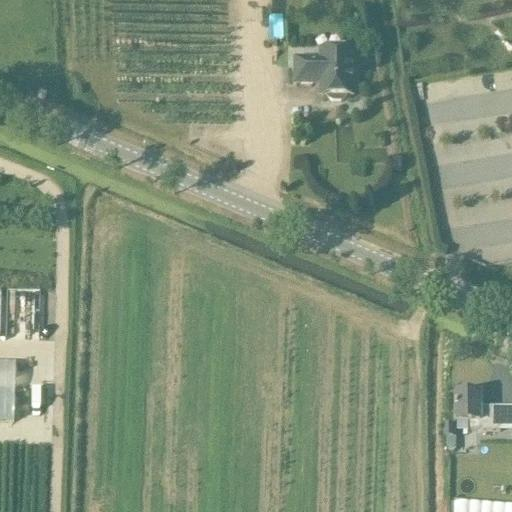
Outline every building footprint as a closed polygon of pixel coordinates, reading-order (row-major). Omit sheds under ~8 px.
[(293,88),(318,88),(319,88),(319,96),(319,100),(351,100),(351,52),(319,52),(319,63),(293,63),(293,88)] [(0,360),(0,421),(13,421),(14,361),(0,360)] [(456,425),(480,425),(480,434),(500,434),(500,410),(480,410),(480,396),(455,396),(456,425)] [(446,440),(446,451),(456,451),(456,440),(454,440),(454,427),(443,427),(443,440),(446,440)] [(511,511),(511,505),(453,502),(452,511),(511,511)]
